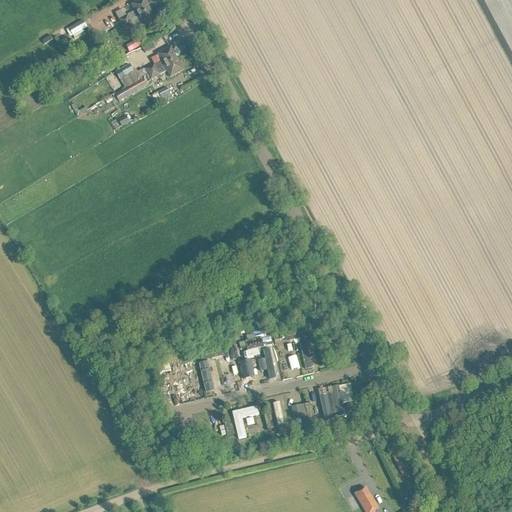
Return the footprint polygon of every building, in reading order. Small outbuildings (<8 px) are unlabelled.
[(121,26),(150,11),(144,0),(142,0),(131,6),(134,12),(118,21),(121,26)] [(143,29),(156,22),(150,11),(121,26),(124,32),(133,27),(133,28),(142,30),(143,29)] [(74,39),(84,33),(83,31),(87,28),(82,21),(66,31),(70,38),(73,37),(74,39)] [(43,46),(53,40),(51,35),(40,41),(43,46)] [(129,54),(140,47),(137,41),(125,47),(129,54)] [(148,75),(177,60),(170,49),(157,56),(161,62),(145,70),(148,75)] [(177,60),(148,75),(151,81),(166,72),(170,79),(183,72),(177,60)] [(120,71),(124,78),(133,73),(129,66),(120,71)] [(146,86),(143,80),(122,92),(126,98),(138,91),(146,86)] [(171,99),(166,89),(157,93),(164,106),(168,104),(167,101),(171,99)] [(129,123),(126,117),(118,122),(121,128),(129,123)] [(119,128),(115,121),(111,124),(115,130),(119,128)] [(300,330),(292,332),(294,341),(302,339),(300,330)] [(292,332),(284,334),(286,343),(294,341),(292,332)] [(263,348),(261,339),(253,341),(255,350),(263,348)] [(253,341),(245,343),(247,352),(255,350),(253,341)] [(307,342),(298,344),(305,373),(314,371),(307,342)] [(293,345),(283,347),(290,376),(300,374),(293,345)] [(224,357),(222,348),(214,350),(216,359),(224,357)] [(268,349),(259,351),(266,380),(275,377),(268,349)] [(214,350),(206,352),(208,361),(216,359),(214,350)] [(183,356),(185,366),(191,365),(189,355),(183,356)] [(185,366),(183,356),(175,358),(177,368),(185,366)] [(229,357),(219,359),(226,388),(236,386),(229,357)] [(175,358),(167,360),(169,370),(177,368),(175,358)] [(169,370),(167,360),(156,363),(159,372),(169,370)] [(208,362),(199,364),(206,393),(215,391),(208,362)] [(240,365),(243,381),(254,379),(250,363),(240,365)] [(188,368),(178,370),(185,399),(195,397),(188,368)] [(176,371),(167,373),(174,402),(183,400),(176,371)] [(338,385),(329,387),(336,416),(345,414),(338,385)] [(279,398),(270,400),(277,429),(287,427),(279,398)] [(358,401),(352,403),(354,411),(355,416),(360,415),(358,401)] [(308,422),(314,420),(310,404),(304,405),(308,422)] [(294,422),(302,420),(300,408),(291,409),(294,422)] [(240,410),(231,412),(238,441),(248,439),(240,410)] [(268,431),(274,429),(270,413),(264,415),(268,431)] [(228,440),(234,439),(230,423),(225,424),(228,440)] [(391,455),(401,475),(404,474),(409,484),(415,480),(396,442),(385,448),(389,456),(391,455)] [(363,511),(374,511),(379,510),(366,488),(354,496),(363,511)]
